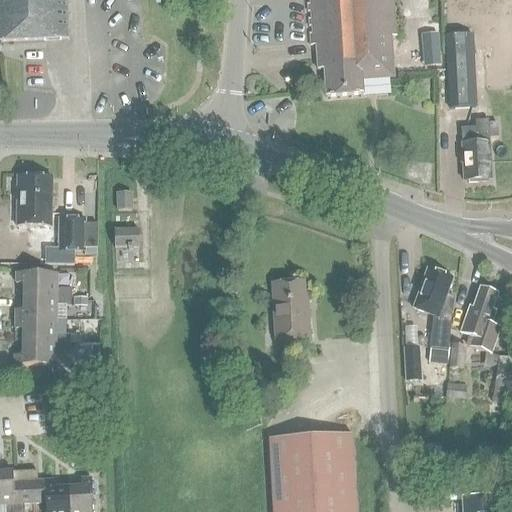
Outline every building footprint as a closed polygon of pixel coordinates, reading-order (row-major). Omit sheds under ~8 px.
[(0,0),(0,54),(2,55),(2,43),(91,39),(89,0),(0,0)] [(307,0),(310,47),(316,47),(318,72),(324,71),(326,99),(362,96),(361,78),(368,78),(368,81),(393,79),(390,38),(395,38),(392,0),(307,0)] [(472,36),(444,37),(449,111),(476,110),(472,36)] [(431,52),(424,59),(425,70),(443,69),(442,51),(431,52)] [(487,125),(487,122),(475,123),(476,130),(461,130),(462,146),(461,146),(463,183),(490,181),(488,139),(487,125)] [(496,124),(487,125),(488,139),(497,139),(496,124)] [(16,228),(51,228),(51,178),(17,178),(16,228)] [(131,211),(130,194),(116,194),(117,211),(131,211)] [(95,258),(95,228),(84,228),(84,221),(59,220),(58,252),(84,253),(83,258),(95,258)] [(127,253),(132,252),(132,248),(138,247),(138,231),(113,231),(114,248),(127,248),(127,253)] [(431,366),(447,367),(454,298),(446,295),(452,280),(427,271),(412,311),(435,319),(431,366)] [(71,299),(71,291),(56,290),(56,276),(15,275),(15,285),(23,285),(23,298),(71,299)] [(306,311),(303,284),(271,286),(275,342),(309,340),(306,311)] [(470,309),(469,312),(466,314),(467,317),(457,344),(489,356),(499,329),(490,326),(495,313),(491,312),(497,296),(480,290),(473,310),(470,309)] [(15,311),(15,321),(56,322),(56,308),(71,308),(71,299),(23,298),(23,312),(15,311)] [(74,300),(74,308),(86,308),(86,300),(74,300)] [(22,331),(22,344),(70,345),(70,336),(55,336),(56,322),(15,321),(14,331),(22,331)] [(79,336),(70,336),(70,345),(79,345),(79,336)] [(70,345),(22,344),(22,357),(14,357),(14,367),(55,368),(55,353),(70,353),(70,345)] [(464,348),(450,347),(449,371),(462,371),(464,348)] [(420,385),(419,352),(403,353),(405,385),(420,385)] [(511,371),(511,361),(498,359),(491,404),(506,406),(511,371)] [(464,389),(448,388),(447,401),(464,402),(464,389)] [(356,511),(352,436),(268,441),(271,511),(356,511)] [(13,474),(14,511),(23,511),(23,506),(45,505),(43,483),(37,483),(37,473),(13,474)] [(14,511),(13,474),(0,474),(0,507),(4,507),(4,511),(14,511)] [(67,489),(68,511),(91,511),(90,480),(80,481),(81,489),(67,489)] [(43,483),(45,505),(44,511),(68,511),(67,489),(54,490),(54,482),(43,483)] [(463,511),(497,511),(497,499),(463,501),(463,511)]
